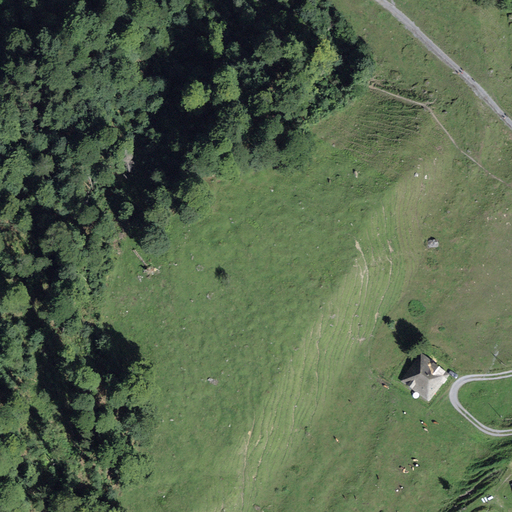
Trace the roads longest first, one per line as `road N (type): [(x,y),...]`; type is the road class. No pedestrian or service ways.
road 1 (track): [(511,124),(378,0)]
road 2 (track): [(511,373),(462,380),(454,400),(483,429),(511,432)]
